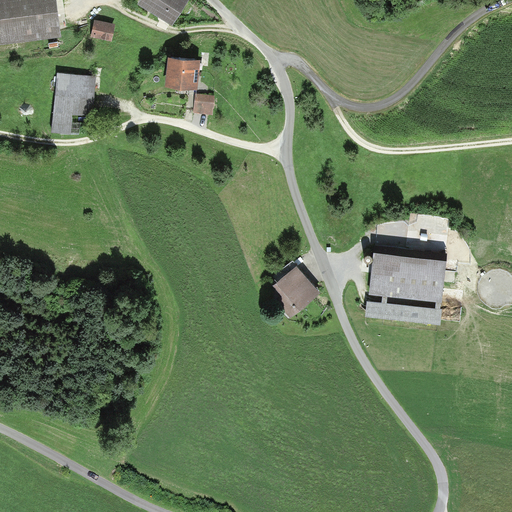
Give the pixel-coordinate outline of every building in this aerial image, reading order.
[(52,0),(0,0),(0,41),(56,35),(52,0)] [(182,0),(137,0),(137,1),(169,21),(182,0)] [(111,23),(92,20),(89,36),(108,39),(111,23)] [(197,56),(169,53),(166,82),(195,84),(197,56)] [(93,75),(56,71),(50,129),(88,133),(93,75)] [(212,95),(194,93),(192,113),(210,114),(212,95)] [(444,254),(374,246),(369,290),(440,298),(444,254)] [(321,288),(296,261),(272,282),(282,293),(277,297),(291,314),(321,288)] [(453,263),(448,262),(445,265),(445,270),(449,272),(453,271),(455,267),(453,263)] [(440,307),(366,299),(365,313),(438,321),(440,307)]
